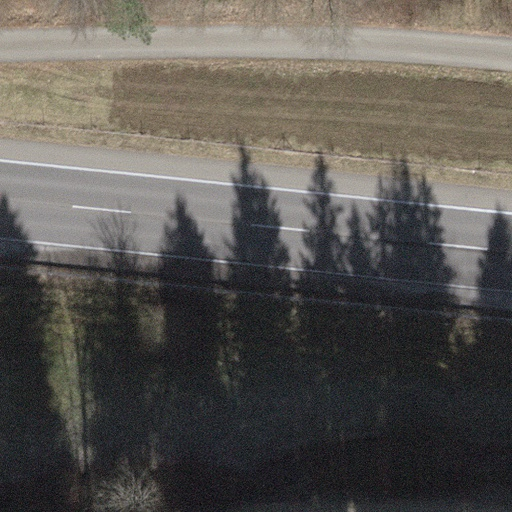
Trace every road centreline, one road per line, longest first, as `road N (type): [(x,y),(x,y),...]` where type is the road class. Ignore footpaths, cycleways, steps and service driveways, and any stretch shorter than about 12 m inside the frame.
road 1 (trunk): [(0,200),(511,253)]
road 2 (tertiary): [(511,57),(273,43),(0,46)]
